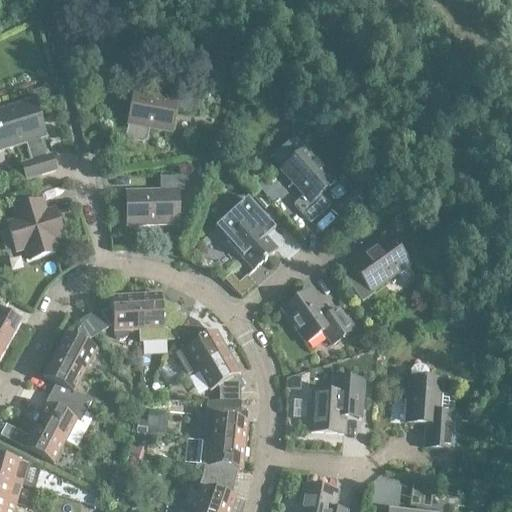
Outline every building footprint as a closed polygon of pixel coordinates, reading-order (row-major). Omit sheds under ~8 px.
[(193,56),(191,70),(209,73),(211,59),(193,56)] [(133,96),(128,126),(126,136),(129,141),(143,144),(149,140),(151,130),(171,133),(175,113),(198,118),(202,96),(171,90),(170,91),(172,91),(170,102),(133,96)] [(33,102),(0,112),(0,144),(2,152),(25,145),(31,164),(21,167),(26,182),(55,173),(50,158),(46,159),(35,122),(39,121),(33,102)] [(293,206),(310,224),(329,207),(320,197),(336,182),(335,182),(333,183),(305,151),(306,150),(306,149),(280,172),(281,173),(282,172),(293,184),(287,189),(288,190),(294,185),(304,196),(293,206)] [(177,193),(184,192),(184,178),(160,179),(160,193),(156,193),(156,195),(148,195),(148,193),(126,194),(127,229),(178,227),(177,193)] [(267,181),(258,189),(272,204),(281,196),(267,181)] [(353,195),(332,213),(344,227),(365,208),(353,195)] [(247,201),(237,210),(226,220),(238,233),(227,243),(253,272),(246,278),(247,278),(263,264),(263,265),(266,263),(265,262),(276,252),(257,231),(266,223),(247,201)] [(39,203),(15,210),(19,224),(7,228),(15,252),(26,248),(31,262),(55,255),(51,241),(62,237),(55,213),(43,217),(39,203)] [(370,292),(407,266),(384,232),(383,233),(386,237),(372,248),(375,252),(370,255),(369,254),(351,267),(356,273),(345,281),(361,304),(373,295),(370,292)] [(249,278),(234,291),(241,299),(256,286),(249,278)] [(305,345),(306,346),(322,334),(332,348),(353,333),(337,311),(326,319),(308,294),(309,293),(308,292),(277,314),(277,315),(283,311),(306,344),(305,345)] [(161,300),(161,297),(135,298),(138,332),(138,344),(169,343),(168,333),(177,338),(187,320),(177,314),(179,310),(161,300)] [(138,332),(135,298),(111,299),(113,334),(138,332)] [(0,312),(0,340),(8,345),(20,324),(0,312)] [(98,312),(88,318),(99,335),(109,329),(98,312)] [(99,335),(88,318),(79,324),(90,341),(99,335)] [(197,325),(187,320),(177,338),(187,344),(197,325)] [(185,351),(197,372),(227,354),(216,333),(185,351)] [(65,335),(54,357),(86,373),(97,352),(65,335)] [(0,361),(8,345),(0,340),(0,361)] [(240,377),(227,354),(197,372),(209,394),(217,389),(219,392),(219,403),(240,404),(240,392),(243,390),(237,378),(240,377)] [(86,373),(54,357),(42,379),(56,386),(51,396),(85,414),(91,403),(74,395),(86,373)] [(410,373),(409,380),(403,380),(402,401),(408,402),(406,425),(426,426),(425,450),(450,452),(452,416),(438,415),(440,382),(427,381),(427,374),(424,369),(419,367),(413,368),(410,373)] [(335,381),(334,395),(313,394),(310,435),(343,437),(344,420),(361,422),(361,411),(360,410),(362,383),(335,381)] [(85,414),(51,396),(34,428),(64,444),(76,422),(79,424),(85,414)] [(240,404),(219,403),(219,415),(239,415),(240,404)] [(146,435),(146,436),(163,438),(166,415),(148,413),(147,429),(147,430),(146,435)] [(201,418),(198,442),(244,448),(247,423),(201,418)] [(143,425),(137,424),(136,434),(146,435),(147,430),(147,429),(143,425)] [(53,466),(64,444),(34,428),(28,439),(6,428),(1,438),(53,466)] [(244,448),(198,442),(196,467),(204,468),(203,476),(218,478),(219,470),(237,472),(242,472),(244,448)] [(0,480),(20,487),(26,467),(0,459),(0,480)] [(20,487),(0,480),(0,501),(15,506),(20,487)] [(203,489),(195,511),(197,511),(231,511),(236,500),(214,492),(216,486),(202,481),(199,488),(203,489)] [(116,484),(113,493),(132,500),(135,491),(116,484)] [(304,487),(299,511),(333,511),(336,493),(304,487)] [(0,511),(13,511),(15,506),(0,501),(0,511)] [(95,501),(93,508),(103,511),(105,504),(95,501)]
